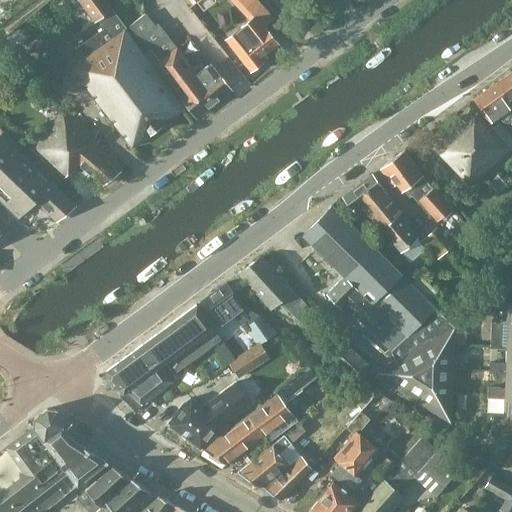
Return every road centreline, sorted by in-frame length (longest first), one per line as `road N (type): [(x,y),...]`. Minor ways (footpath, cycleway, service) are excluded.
road 1 (tertiary): [(50,386),(511,50)]
road 2 (unclassified): [(0,289),(382,0)]
road 3 (unclassified): [(256,511),(50,386)]
